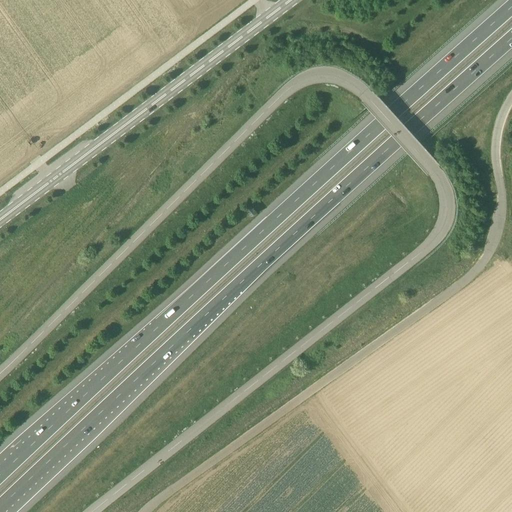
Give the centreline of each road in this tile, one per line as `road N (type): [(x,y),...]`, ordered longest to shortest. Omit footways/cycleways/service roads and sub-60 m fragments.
road 1 (unclassified): [(100,511),(438,238),(448,204),(437,175),(356,87),(331,76),(306,81),(0,379)]
road 2 (motorway): [(0,507),(511,38)]
road 3 (motorway): [(511,9),(0,475)]
road 4 (unclassified): [(145,511),(481,265),(498,222),(497,134),(511,98)]
road 5 (secondary): [(0,219),(294,0)]
